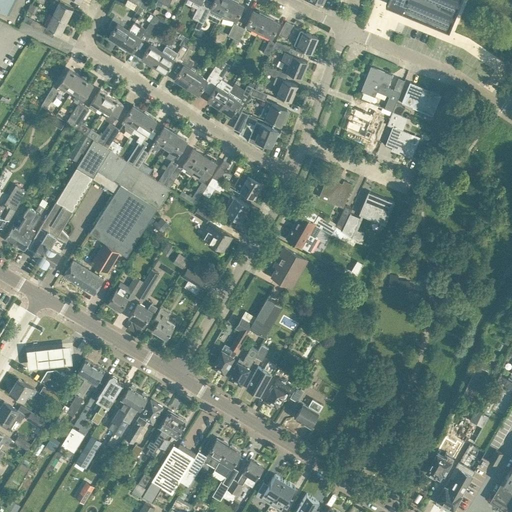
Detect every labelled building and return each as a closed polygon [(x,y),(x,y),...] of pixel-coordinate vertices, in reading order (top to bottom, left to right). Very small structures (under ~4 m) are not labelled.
[(0,0),(0,11),(6,14),(12,0),(0,0)] [(139,5),(130,0),(126,0),(125,4),(136,10),(139,5)] [(192,0),(191,4),(196,7),(192,16),(198,19),(203,7),(199,5),(201,0),(192,0)] [(221,17),(223,12),(229,0),(213,0),(209,10),(203,7),(198,19),(201,20),(203,21),(208,11),(221,17)] [(238,0),(237,0),(229,0),(223,12),(221,17),(236,20),(243,4),(238,2),(238,0)] [(387,0),(386,3),(406,11),(448,28),(450,23),(453,16),(459,0),(387,0)] [(59,1),(53,13),(67,20),(73,8),(59,1)] [(246,25),(258,30),(266,14),(259,11),(259,12),(253,9),(248,20),(246,25)] [(61,33),(67,20),(53,13),(47,26),(61,33)] [(113,40),(120,44),(129,29),(122,25),(125,21),(120,17),(114,13),(108,26),(113,29),(109,35),(114,39),(113,40)] [(272,36),(279,22),(273,19),(274,18),(266,14),(258,30),(272,36)] [(159,18),(156,23),(173,33),(177,26),(160,17),(159,18)] [(33,19),(30,24),(43,30),(45,25),(33,19)] [(286,37),(293,24),(285,21),(279,34),(286,37)] [(127,47),(133,51),(143,34),(147,29),(141,25),(140,26),(134,22),(129,29),(120,44),(119,45),(126,50),(127,47)] [(147,29),(143,34),(148,36),(155,25),(151,22),(147,29)] [(233,37),(239,24),(234,22),(228,35),(233,37)] [(245,27),(239,24),(233,37),(238,40),(245,27)] [(155,25),(148,36),(152,39),(160,28),(155,25)] [(294,44),(311,51),(317,36),(300,29),(294,44)] [(273,46),(275,42),(269,39),(263,52),(269,55),(273,46)] [(304,70),(303,69),(307,60),(288,52),(290,46),(276,40),(273,46),(285,52),(282,58),(289,61),(286,69),(295,73),(295,74),(302,76),(304,70)] [(146,61),(152,65),(162,50),(151,42),(142,56),(147,60),(146,61)] [(176,55),(181,57),(188,45),(183,42),(178,51),(166,43),(162,50),(152,65),(159,70),(160,68),(165,72),(176,55)] [(179,82),(185,86),(197,68),(191,64),(194,61),(189,58),(195,49),(188,45),(181,57),(183,59),(181,63),(183,65),(174,77),(180,81),(179,82)] [(209,76),(214,79),(226,59),(222,65),(218,63),(209,76)] [(214,79),(218,81),(231,62),(226,59),(214,79)] [(264,63),(262,70),(273,75),(276,68),(264,63)] [(362,91),(361,91),(375,97),(377,90),(389,95),(384,107),(392,111),(396,101),(400,91),(387,86),(392,74),(373,66),(368,78),(366,77),(361,90),(362,91)] [(67,87),(72,90),(81,76),(69,68),(58,86),(65,91),(67,87)] [(197,68),(185,86),(193,90),(193,89),(198,93),(207,79),(195,71),(197,68)] [(297,84),(276,75),(273,83),(280,86),(277,93),(291,99),(297,84)] [(81,76),(72,90),(77,93),(75,97),(81,101),(92,83),(81,76)] [(441,94),(410,81),(401,102),(432,115),(441,94)] [(234,82),(228,92),(218,107),(225,112),(226,110),(231,114),(239,102),(244,105),(250,93),(249,93),(253,86),(246,84),(244,88),(234,82)] [(212,103),(218,107),(228,92),(217,84),(207,98),(213,102),(212,103)] [(53,85),(44,99),(49,103),(59,88),(53,85)] [(268,93),(253,86),(249,93),(250,93),(265,100),(268,93)] [(98,107),(103,110),(112,96),(100,88),(88,106),(96,111),(98,107)] [(123,103),(112,96),(103,110),(108,113),(106,117),(112,121),(123,103)] [(260,114),(281,123),(283,124),(287,115),(285,114),(287,108),(266,100),(260,114)] [(390,117),(392,111),(384,107),(369,101),(365,111),(356,108),(353,116),(354,116),(352,121),(349,120),(346,128),(369,137),(372,131),(367,129),(374,111),(390,117)] [(406,105),(396,101),(392,111),(400,114),(402,115),(406,105)] [(71,124),(75,119),(83,106),(78,102),(66,121),(71,124)] [(132,133),(135,127),(145,112),(133,104),(122,121),(126,124),(125,126),(126,129),(132,133)] [(77,128),(88,109),(83,106),(75,119),(71,124),(77,128)] [(392,111),(390,117),(387,124),(393,126),(395,127),(400,114),(392,111)] [(141,143),(156,119),(145,112),(135,127),(133,131),(140,135),(136,140),(141,143)] [(393,126),(386,143),(393,146),(394,145),(397,146),(396,149),(402,151),(402,152),(404,153),(405,152),(412,155),(416,142),(407,138),(409,133),(402,130),(408,117),(402,115),(400,114),(395,127),(393,126)] [(54,116),(50,122),(61,129),(65,123),(54,116)] [(245,120),(238,116),(233,127),(240,131),(241,131),(245,120)] [(277,130),(278,130),(274,128),(272,127),(256,121),(248,140),(263,147),(265,142),(271,145),(274,138),(276,139),(279,131),(277,130)] [(97,140),(102,144),(105,139),(114,125),(109,122),(97,140)] [(119,129),(114,125),(105,139),(102,144),(108,147),(119,129)] [(162,144),(166,147),(176,132),(164,125),(151,146),(158,150),(162,144)] [(82,131),(68,155),(79,162),(93,138),(87,134),(82,131)] [(186,138),(176,132),(166,147),(171,150),(166,157),(172,160),(177,153),(177,154),(179,150),(186,138)] [(79,162),(56,201),(72,211),(93,177),(101,182),(101,185),(105,187),(107,186),(108,185),(115,190),(115,191),(120,184),(107,175),(119,155),(108,147),(102,144),(97,140),(93,138),(79,162)] [(138,145),(128,160),(133,164),(143,149),(138,145)] [(193,148),(181,166),(184,168),(187,170),(190,166),(195,170),(205,155),(193,148)] [(149,152),(143,149),(133,164),(139,167),(149,152)] [(107,175),(120,184),(120,183),(158,207),(159,208),(171,188),(170,187),(165,184),(159,180),(139,167),(133,164),(128,160),(119,155),(107,175)] [(205,155),(195,170),(201,173),(198,177),(204,180),(215,162),(205,155)] [(218,180),(229,163),(224,159),(213,176),(218,180)] [(176,165),(170,161),(159,180),(165,184),(176,165)] [(165,184),(170,187),(181,168),(176,165),(165,184)] [(3,170),(0,175),(0,187),(3,189),(11,174),(3,170)] [(234,185),(254,196),(262,183),(242,171),(234,185)] [(218,180),(213,176),(208,183),(222,192),(226,185),(218,180)] [(322,189),(321,192),(331,196),(329,200),(343,206),(352,183),(344,180),(342,184),(335,181),(335,179),(333,179),(327,177),(322,189)] [(195,203),(207,184),(202,181),(192,196),(182,189),(180,194),(195,203)] [(126,255),(158,207),(120,183),(120,184),(115,191),(90,231),(105,241),(120,251),(126,255)] [(0,224),(4,227),(9,220),(8,219),(14,209),(15,209),(21,199),(20,199),(26,189),(16,184),(11,193),(4,203),(0,205),(0,224)] [(362,205),(359,213),(361,214),(363,215),(365,215),(383,222),(383,223),(385,224),(394,201),(370,191),(370,190),(369,190),(363,205),(362,204),(361,205),(362,205)] [(226,211),(240,219),(241,218),(242,218),(242,219),(245,214),(244,213),(249,205),(232,195),(228,201),(231,202),(226,211)] [(61,229),(72,211),(56,201),(40,226),(48,230),(43,239),(48,242),(40,255),(34,251),(32,255),(38,259),(36,261),(44,265),(45,263),(51,267),(69,237),(61,229)] [(20,236),(15,244),(17,245),(24,249),(35,230),(31,227),(44,206),(39,203),(36,209),(23,230),(22,229),(18,235),(20,236)] [(11,242),(15,244),(20,236),(18,235),(22,229),(23,230),(36,209),(29,205),(24,213),(26,214),(18,226),(13,223),(5,237),(11,241),(11,242)] [(345,205),(336,226),(342,230),(350,212),(352,208),(345,205)] [(198,206),(194,212),(207,220),(211,214),(198,206)] [(350,212),(342,230),(352,237),(352,236),(360,217),(350,212)] [(329,221),(318,213),(314,221),(299,213),(286,237),(302,246),(310,250),(318,236),(315,234),(320,226),(325,229),(329,221)] [(156,222),(154,225),(162,232),(167,226),(162,221),(159,224),(156,222)] [(223,248),(231,234),(211,222),(203,236),(223,248)] [(40,241),(34,251),(40,255),(48,242),(43,239),(48,230),(40,226),(28,247),(28,248),(34,238),(40,241)] [(120,251),(105,241),(91,263),(107,273),(120,251)] [(307,259),(284,246),(276,262),(278,263),(275,268),(276,269),(272,275),(292,287),(307,259)] [(186,266),(189,256),(178,253),(175,263),(186,266)] [(94,293),(104,278),(73,259),(63,274),(94,293)] [(200,286),(204,278),(186,267),(182,275),(200,286)] [(350,279),(357,275),(354,269),(352,271),(352,272),(347,275),(350,279)] [(408,291),(408,289),(409,281),(398,279),(398,275),(390,274),(388,288),(408,291)] [(108,302),(120,309),(128,297),(124,294),(127,290),(131,292),(130,295),(133,297),(144,280),(135,275),(129,285),(121,280),(108,302)] [(144,280),(133,297),(139,301),(153,278),(147,275),(144,280)] [(268,296),(259,312),(274,320),(282,305),(268,296)] [(137,302),(130,315),(143,323),(147,317),(150,318),(157,306),(151,302),(147,308),(137,302)] [(160,307),(151,322),(155,324),(152,329),(166,337),(175,323),(166,318),(169,312),(160,307)] [(253,322),(250,327),(265,335),(269,327),(274,320),(259,312),(254,319),(253,322)] [(225,343),(212,364),(224,371),(233,356),(232,355),(245,333),(246,334),(250,327),(253,322),(242,316),(236,327),(240,330),(230,347),(225,343)] [(71,342),(28,347),(31,366),(73,361),(71,342)] [(254,356),(255,357),(262,345),(261,344),(258,350),(251,346),(243,360),(239,358),(229,376),(241,382),(254,356)] [(269,348),(262,345),(255,357),(262,361),(269,348)] [(77,393),(95,364),(86,358),(77,372),(81,374),(72,389),(77,393)] [(296,385),(304,390),(318,365),(310,361),(296,385)] [(96,383),(104,370),(95,364),(77,393),(66,412),(73,416),(85,397),(82,396),(92,381),(96,383)] [(246,386),(260,394),(271,373),(258,366),(246,386)] [(47,369),(40,380),(59,392),(69,377),(56,368),(47,369)] [(470,373),(456,401),(468,407),(481,379),(470,373)] [(112,375),(110,374),(95,399),(103,403),(98,411),(103,414),(123,382),(117,378),(117,377),(113,375),(112,375)] [(279,377),(265,398),(277,405),(278,402),(281,403),(284,398),(285,398),(293,386),(279,377)] [(18,378),(10,391),(24,400),(28,393),(31,395),(35,388),(18,378)] [(108,427),(114,431),(138,390),(136,389),(136,386),(132,384),(130,385),(129,385),(121,398),(124,400),(108,427)] [(44,385),(39,392),(56,402),(60,395),(44,385)] [(141,392),(138,390),(114,431),(120,435),(137,408),(139,410),(148,396),(147,395),(147,393),(143,391),(141,392)] [(162,405),(151,398),(131,429),(138,433),(148,417),(152,420),(162,405)] [(294,416),(310,426),(319,412),(298,399),(294,406),(299,409),(294,416)] [(0,423),(10,430),(16,419),(21,422),(26,414),(4,400),(0,407),(0,416),(2,418),(0,420),(0,423)] [(477,403),(469,420),(476,423),(482,411),(484,406),(477,403)] [(59,406),(50,420),(58,424),(66,411),(59,406)] [(152,455),(159,444),(177,415),(168,409),(159,424),(163,426),(159,432),(147,452),(152,455)] [(32,410),(27,418),(41,427),(46,419),(32,410)] [(482,411),(476,423),(482,425),(488,415),(482,411)] [(186,420),(177,415),(159,444),(165,447),(173,432),(177,435),(186,420)] [(65,445),(62,444),(56,453),(72,463),(78,453),(76,452),(87,435),(75,428),(65,445)] [(0,447),(3,443),(8,446),(12,439),(0,430),(0,447)] [(56,453),(62,444),(63,442),(51,434),(44,446),(56,453)] [(19,435),(15,441),(27,449),(31,443),(19,435)] [(92,436),(76,462),(86,468),(102,442),(92,436)] [(194,457),(180,480),(188,485),(204,460),(216,467),(229,445),(227,444),(228,443),(227,442),(224,440),(222,440),(222,441),(216,438),(206,455),(198,450),(196,454),(194,457)] [(130,454),(136,458),(143,448),(136,443),(130,454)] [(449,464),(452,456),(458,446),(452,443),(446,453),(446,452),(444,456),(437,452),(427,470),(435,474),(435,473),(439,476),(442,471),(444,472),(449,464)] [(153,477),(150,482),(151,482),(153,484),(154,481),(172,492),(180,480),(194,457),(196,454),(179,444),(177,447),(173,445),(153,477)] [(216,467),(213,472),(224,479),(214,496),(220,499),(221,500),(223,495),(227,489),(234,478),(233,478),(238,470),(232,466),(240,452),(235,449),(236,448),(235,447),(232,444),(230,444),(229,446),(229,445),(216,467)] [(496,449),(489,460),(496,464),(502,452),(496,449)] [(56,456),(50,466),(56,470),(62,459),(56,456)] [(234,478),(227,489),(236,494),(244,481),(252,486),(257,478),(256,477),(263,466),(251,458),(237,480),(234,478)] [(451,510),(453,508),(472,475),(472,474),(474,470),(464,464),(461,468),(456,465),(437,499),(438,499),(436,501),(451,510)] [(511,466),(493,497),(511,508),(511,466)] [(145,472),(138,482),(147,488),(151,482),(150,482),(153,477),(145,472)] [(270,504),(284,480),(274,474),(268,484),(263,481),(255,495),(270,504)] [(284,480),(270,504),(283,511),(285,511),(293,500),(288,497),(294,486),(284,480)] [(87,481),(76,497),(83,501),(93,485),(87,481)] [(317,511),(319,510),(314,508),(319,500),(306,492),(296,510),(298,511),(317,511)] [(172,505),(184,511),(186,511),(191,504),(177,496),(172,505)] [(138,511),(151,511),(155,507),(145,501),(138,511)]
